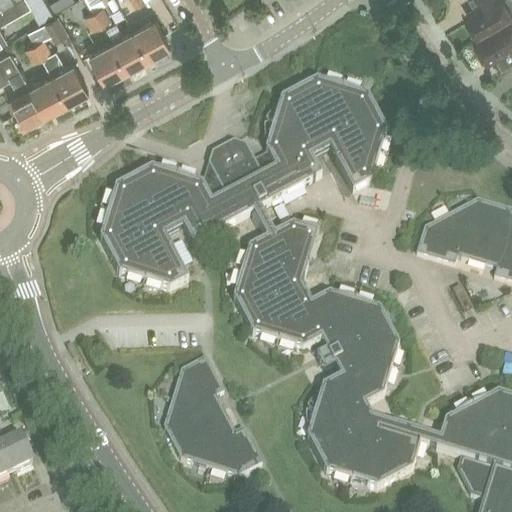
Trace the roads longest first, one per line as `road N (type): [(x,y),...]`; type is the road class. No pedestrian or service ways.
road 1 (residential): [(511,335),(461,359),(447,355),(422,306),(381,280),(367,253),(398,164),(478,103)]
road 2 (secondary): [(115,469),(45,358),(0,247)]
road 3 (unclassified): [(21,184),(228,70)]
road 4 (unclassified): [(228,70),(340,0)]
road 5 (residential): [(478,103),(398,0)]
